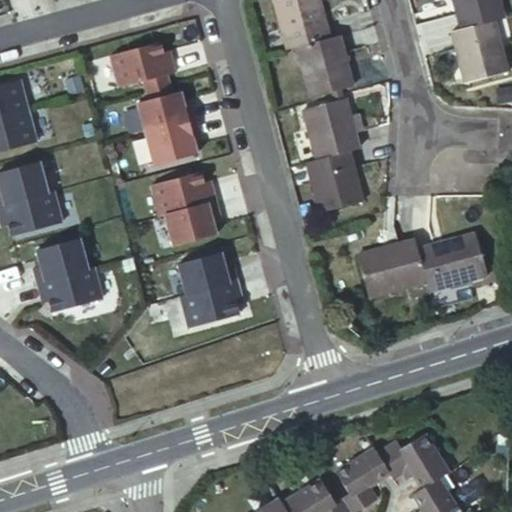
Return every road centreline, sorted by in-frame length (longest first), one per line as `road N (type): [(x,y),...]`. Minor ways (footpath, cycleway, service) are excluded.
road 1 (unclassified): [(333,395),(226,0)]
road 2 (tertiary): [(140,457),(333,395)]
road 3 (unclassified): [(388,0),(423,121),(493,128)]
road 4 (tertiary): [(333,395),(511,338)]
road 5 (residential): [(97,469),(68,392),(0,340)]
road 6 (residential): [(0,37),(147,0)]
